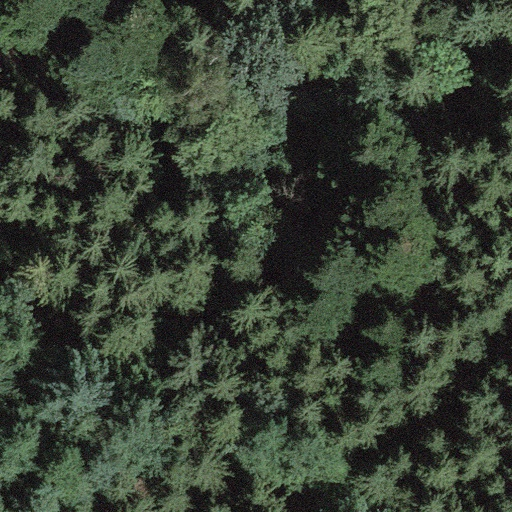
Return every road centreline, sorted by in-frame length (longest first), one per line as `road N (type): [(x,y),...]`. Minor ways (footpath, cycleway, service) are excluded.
road 1 (track): [(265,511),(240,475),(0,290)]
road 2 (track): [(368,511),(286,475),(240,475)]
